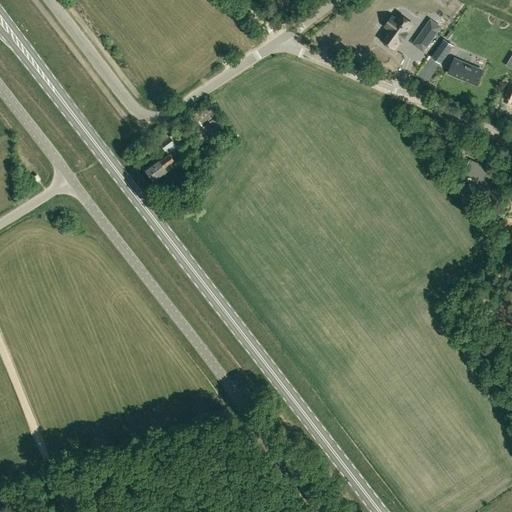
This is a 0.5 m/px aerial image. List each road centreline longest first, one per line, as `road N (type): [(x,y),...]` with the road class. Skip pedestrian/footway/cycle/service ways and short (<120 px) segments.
road 1 (primary): [(379,511),(67,109)]
road 2 (unclassified): [(325,511),(288,474),(70,180)]
road 3 (unclassified): [(48,0),(144,116),(174,112),(281,39)]
road 4 (unclassified): [(511,140),(281,39)]
